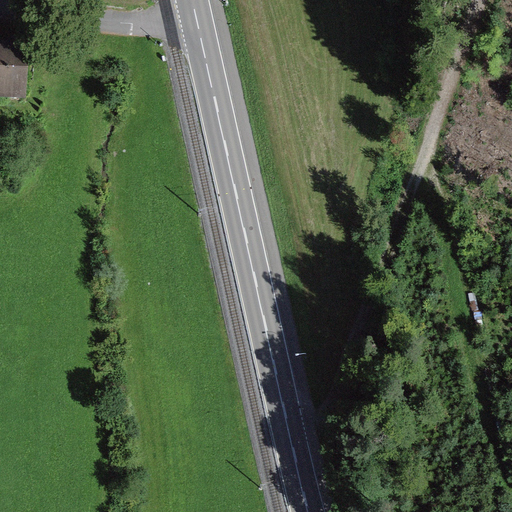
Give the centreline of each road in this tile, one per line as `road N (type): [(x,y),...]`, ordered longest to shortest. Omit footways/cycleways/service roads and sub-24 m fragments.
road 1 (primary): [(196,12),(308,511)]
road 2 (track): [(474,0),(298,472)]
road 3 (residential): [(0,1),(136,26),(196,12)]
